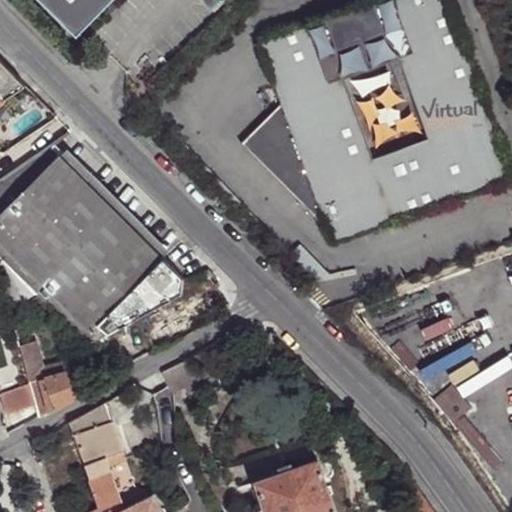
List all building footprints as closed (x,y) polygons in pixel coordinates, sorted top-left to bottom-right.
[(39,0),(81,40),(116,4),(120,0),(39,0)] [(511,167),(451,0),(368,0),(259,40),(282,103),(241,143),(329,230),(333,244),(511,179),(511,167)] [(0,102),(25,86),(6,66),(0,61),(0,102)] [(266,65),(254,69),(262,88),(272,84),(266,65)] [(49,144),(0,179),(0,220),(62,157),(49,144)] [(62,157),(0,220),(0,244),(89,331),(162,258),(62,157)] [(89,331),(0,244),(0,260),(88,346),(97,340),(89,331)] [(182,278),(162,258),(89,331),(97,340),(180,293),(182,278)] [(38,343),(21,348),(30,384),(41,381),(66,374),(64,365),(45,370),(38,343)] [(195,354),(161,373),(173,394),(183,389),(186,395),(203,385),(196,373),(204,369),(195,354)] [(50,413),(73,400),(66,374),(41,381),(50,413)] [(41,381),(30,384),(36,404),(40,418),(50,413),(41,381)] [(36,404),(30,384),(2,395),(8,415),(36,404)] [(105,405),(70,424),(73,430),(75,437),(91,479),(110,472),(106,460),(123,453),(105,405)] [(75,437),(73,430),(67,433),(69,440),(75,437)] [(434,511),(397,461),(401,479),(407,511),(434,511)] [(334,511),(316,462),(256,484),(264,508),(258,511),(257,511),(334,511)] [(110,472),(91,479),(102,510),(102,511),(122,503),(110,472)] [(390,511),(407,511),(401,479),(384,482),(390,511)] [(125,510),(120,511),(163,511),(154,495),(125,510)] [(122,503),(102,511),(120,511),(125,510),(122,503)]
